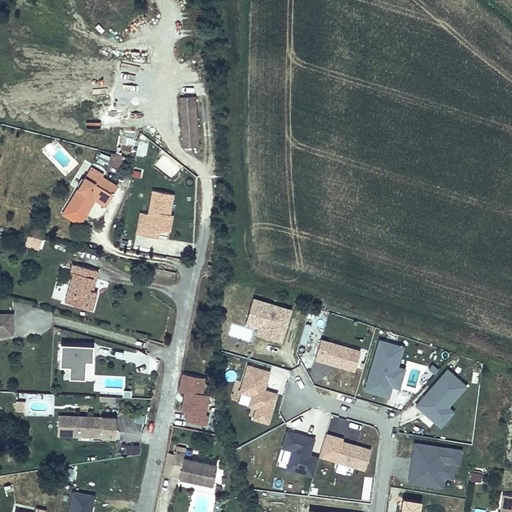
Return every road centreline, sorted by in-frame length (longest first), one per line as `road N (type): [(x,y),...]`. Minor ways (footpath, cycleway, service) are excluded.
road 1 (unknown): [(188,163),(203,199),(186,301),(88,264)]
road 2 (unknown): [(375,511),(383,443),(377,424),(294,394)]
